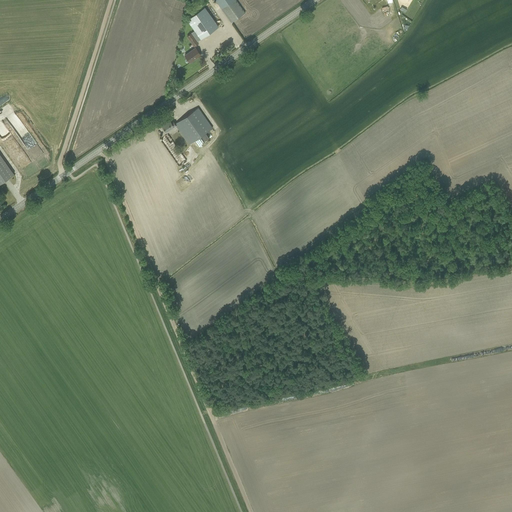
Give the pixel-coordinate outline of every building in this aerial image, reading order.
[(214,0),(231,23),(245,13),(235,0),(214,0)] [(322,28),(342,58),(357,48),(359,46),(364,49),(368,56),(378,50),(368,34),(372,31),(375,32),(383,46),(393,39),(392,32),(394,29),(387,19),(381,23),(379,19),(389,13),(380,0),(366,0),(367,1),(364,0),(363,0),(356,4),(368,23),(365,25),(365,31),(351,8),(339,16),(347,28),(342,29),(336,19),(322,28)] [(204,7),(187,19),(201,39),(218,27),(204,7)] [(198,43),(191,34),(187,37),(194,46),(198,43)] [(185,55),(187,58),(190,63),(200,55),(195,48),(185,55)] [(161,125),(164,130),(166,132),(176,126),(189,144),(201,136),(204,141),(209,138),(205,133),(212,128),(198,107),(175,124),(173,122),(171,123),(169,120),(166,122),(167,122),(162,126),(162,125),(161,125)] [(29,140),(23,144),(32,158),(40,153),(29,135),(26,136),(29,140)] [(160,140),(163,144),(178,166),(186,161),(168,135),(160,140)] [(203,157),(208,161),(221,146),(217,142),(203,157)] [(0,183),(14,174),(0,154),(0,183)]
